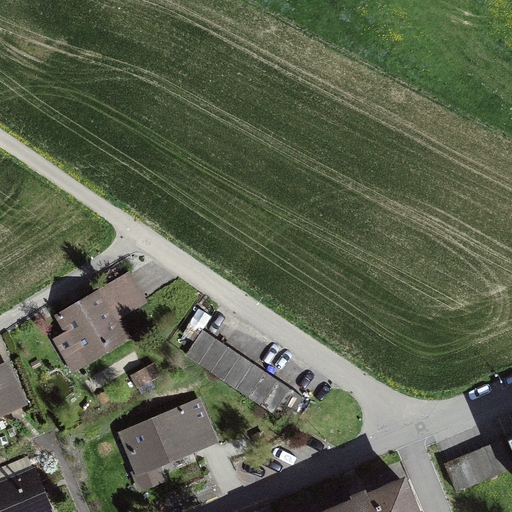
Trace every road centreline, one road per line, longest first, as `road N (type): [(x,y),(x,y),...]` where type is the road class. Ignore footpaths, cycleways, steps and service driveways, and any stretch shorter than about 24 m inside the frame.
road 1 (residential): [(141,241),(421,430)]
road 2 (residential): [(421,430),(226,511)]
road 3 (residential): [(0,144),(141,241)]
road 4 (residential): [(141,241),(0,328)]
